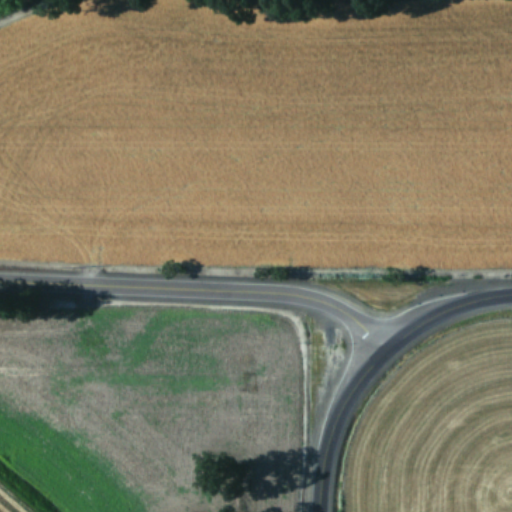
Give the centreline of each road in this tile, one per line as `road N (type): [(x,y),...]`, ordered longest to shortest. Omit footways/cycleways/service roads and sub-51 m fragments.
road 1 (tertiary): [(383,342),(364,320),(312,293),(0,276)]
road 2 (tertiary): [(319,511),(328,444),(361,369),(383,342)]
road 3 (tertiary): [(383,342),(446,305),(511,290)]
